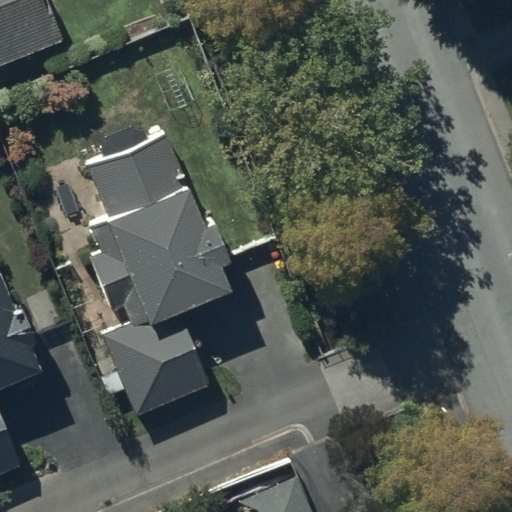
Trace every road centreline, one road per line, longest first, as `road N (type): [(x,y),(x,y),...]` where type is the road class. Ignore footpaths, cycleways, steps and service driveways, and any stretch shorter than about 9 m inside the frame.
road 1 (residential): [(40,511),(511,315)]
road 2 (residential): [(390,0),(511,295)]
